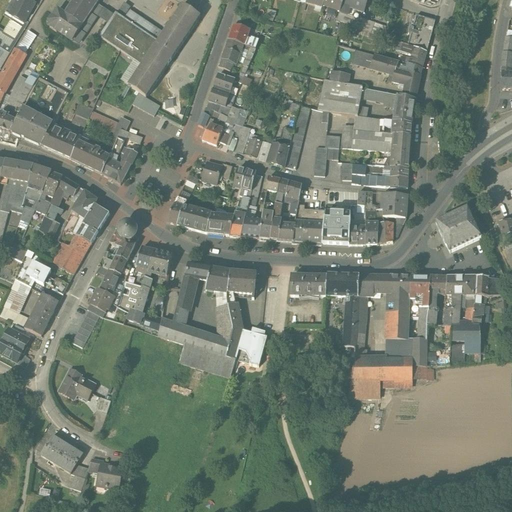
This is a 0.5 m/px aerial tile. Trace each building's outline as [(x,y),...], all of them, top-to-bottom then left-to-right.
[(12,0),(5,14),(11,17),(18,2),(13,0),(12,0)] [(36,5),(26,0),(18,0),(18,2),(11,17),(23,24),(26,25),(36,5)] [(53,16),(49,23),(50,28),(56,33),(57,31),(73,42),(73,41),(98,5),(100,0),(74,0),(64,15),(57,10),(57,11),(54,17),(53,16)] [(175,0),(165,0),(157,13),(168,20),(180,3),(175,0)] [(323,0),(306,0),(305,5),(321,9),(322,7),(323,0)] [(344,0),(323,0),(322,7),(340,13),(344,0)] [(366,0),(344,0),(340,13),(340,14),(347,16),(349,9),(362,14),(366,0)] [(113,16),(98,5),(73,41),(79,45),(99,17),(107,24),(113,16)] [(141,67),(128,87),(139,94),(146,99),(201,18),(183,6),(163,35),(141,67)] [(163,35),(131,13),(124,22),(117,18),(111,27),(111,26),(101,40),(120,52),(141,67),(163,35)] [(347,16),(340,14),(337,24),(383,39),(385,33),(387,28),(359,19),(358,20),(347,16)] [(435,22),(415,17),(412,29),(409,28),(407,34),(410,35),(407,47),(426,53),(435,22)] [(0,50),(2,52),(0,56),(0,72),(28,26),(26,25),(23,24),(21,27),(13,22),(5,36),(0,33),(0,50)] [(250,32),(233,28),(228,41),(243,47),(250,49),(248,53),(254,55),(258,42),(251,40),(251,41),(247,40),(250,32)] [(28,32),(0,79),(0,93),(3,95),(36,37),(28,32)] [(503,55),(511,55),(511,33),(507,32),(503,55)] [(398,37),(385,33),(383,39),(398,44),(399,42),(396,41),(398,37)] [(243,47),(228,41),(225,51),(240,56),(243,47)] [(407,47),(400,44),(397,52),(412,57),(411,59),(423,63),(426,53),(407,47)] [(347,85),(352,65),(355,51),(338,47),(330,82),(347,85)] [(240,56),(225,51),(221,62),(233,66),(236,67),(240,56)] [(374,57),(355,51),(352,65),(370,70),(374,57)] [(511,74),(510,75),(511,57),(511,55),(503,55),(501,74),(500,91),(511,90),(511,74)] [(420,77),(404,73),(396,71),(399,64),(374,57),(370,70),(389,75),(387,81),(406,87),(403,98),(415,101),(420,77)] [(423,63),(411,59),(410,60),(400,58),(399,63),(401,64),(402,62),(410,64),(409,66),(422,70),(423,63)] [(246,59),(242,67),(248,69),(251,61),(246,59)] [(233,66),(221,62),(218,68),(229,73),(233,66)] [(409,66),(407,66),(407,69),(401,67),(400,71),(404,73),(420,77),(422,70),(409,66)] [(232,75),(229,81),(234,83),(241,86),(243,80),(239,78),(232,75)] [(226,79),(218,76),(214,90),(230,96),(234,83),(229,81),(225,80),(226,79)] [(20,80),(3,113),(10,116),(13,118),(18,108),(23,108),(27,99),(37,81),(30,78),(27,83),(20,80)] [(37,81),(27,99),(23,108),(20,115),(21,115),(20,117),(10,134),(27,141),(54,88),(38,79),(37,81)] [(330,82),(324,81),(318,111),(324,113),(326,101),(359,108),(360,98),(362,90),(362,89),(347,85),(330,82)] [(27,141),(42,147),(54,124),(68,95),(54,88),(27,141)] [(230,96),(214,90),(209,104),(216,107),(216,106),(219,107),(225,109),(230,96)] [(397,97),(362,90),(360,98),(384,103),(384,107),(395,109),(397,97)] [(160,108),(146,99),(139,94),(132,106),(154,118),(160,108)] [(403,98),(397,97),(395,109),(393,123),(411,125),(415,101),(403,98)] [(359,108),(326,101),(324,113),(357,117),(359,108)] [(299,107),(284,103),(281,113),(297,118),(299,107)] [(88,120),(93,111),(79,104),(74,114),(88,120)] [(228,118),(231,110),(225,109),(219,107),(216,114),(220,116),(228,120),(228,118)] [(291,143),(285,168),(296,171),(310,110),(299,107),(297,118),(291,143)] [(228,118),(235,121),(239,111),(232,109),(231,110),(228,118)] [(89,121),(113,133),(118,123),(94,111),(89,121)] [(10,116),(3,113),(0,118),(0,130),(10,134),(20,117),(16,115),(13,121),(8,119),(10,116)] [(203,116),(198,127),(203,130),(209,119),(203,116)] [(228,120),(220,116),(218,121),(226,124),(228,120)] [(223,131),(218,144),(228,147),(234,132),(232,131),(235,121),(228,118),(228,120),(226,124),(223,131)] [(121,131),(126,133),(130,123),(125,120),(120,131),(121,131)] [(393,123),(382,121),(380,134),(384,134),(384,129),(392,129),(391,135),(394,135),(410,137),(411,125),(393,123)] [(54,124),(42,147),(53,153),(65,128),(54,124)] [(241,136),(235,153),(242,156),(250,132),(239,127),(239,126),(237,125),(236,127),(234,132),(240,134),(241,136)] [(223,131),(210,126),(202,142),(216,148),(218,144),(223,131)] [(69,131),(65,128),(53,153),(71,161),(81,139),(68,133),(69,131)] [(123,162),(123,163),(131,167),(137,155),(122,148),(126,138),(128,133),(126,133),(121,131),(117,140),(118,140),(113,153),(119,156),(119,155),(123,162)] [(143,139),(128,133),(126,138),(130,139),(129,141),(140,146),(143,139)] [(410,137),(394,135),(391,169),(408,171),(411,137),(410,137)] [(263,140),(252,136),(245,157),(256,160),(260,145),(261,145),(261,143),(263,140)] [(340,138),(326,137),(325,149),(327,149),(338,150),(340,138)] [(101,152),(96,149),(97,147),(81,139),(71,161),(102,176),(109,160),(110,159),(99,154),(101,152)] [(280,139),(277,147),(271,145),(271,146),(266,164),(284,169),(285,168),(291,143),(280,139)] [(271,146),(261,143),(261,145),(256,160),(264,163),(271,146)] [(325,149),(316,148),(314,177),(324,178),(326,161),(327,149),(325,149)] [(338,150),(327,149),(326,161),(338,162),(339,151),(338,150)] [(119,156),(113,153),(110,159),(109,160),(117,165),(119,156)] [(207,161),(198,157),(195,164),(203,168),(204,168),(207,161)] [(117,165),(109,160),(102,176),(120,186),(131,167),(123,163),(120,167),(117,165)] [(33,168),(4,163),(0,179),(8,181),(0,212),(0,245),(8,213),(9,214),(10,211),(22,215),(25,208),(22,208),(29,185),(33,168)] [(197,180),(203,168),(195,164),(189,176),(197,180)] [(212,166),(206,164),(201,182),(217,186),(219,178),(221,170),(221,169),(215,167),(215,168),(212,167),(212,166)] [(232,168),(222,165),(221,169),(221,170),(219,178),(229,181),(232,168)] [(352,165),(341,165),(340,181),(351,182),(352,165)] [(366,168),(354,167),(352,185),(360,186),(361,179),(358,179),(358,177),(365,177),(365,174),(366,168)] [(391,169),(370,167),(370,169),(366,168),(365,174),(384,175),(383,178),(391,179),(408,179),(408,171),(391,169)] [(51,174),(33,168),(29,185),(22,208),(25,208),(22,215),(20,221),(29,224),(35,210),(41,196),(38,195),(40,190),(43,191),(51,174)] [(246,172),(238,170),(233,190),(241,192),(246,172)] [(255,175),(246,172),(241,192),(239,198),(249,200),(250,197),(255,176),(255,175)] [(62,178),(51,174),(43,191),(41,196),(35,210),(47,215),(51,205),(42,202),(45,196),(53,199),(62,178)] [(199,181),(197,180),(189,176),(186,181),(196,186),(199,181)] [(261,178),(255,176),(250,197),(257,199),(261,178)] [(79,188),(62,178),(53,199),(51,205),(57,208),(62,198),(66,201),(67,199),(70,200),(71,197),(73,198),(79,188)] [(280,182),(268,179),(266,191),(277,194),(280,182)] [(408,179),(391,179),(390,180),(377,179),(376,181),(377,181),(376,188),(390,189),(408,190),(408,179)] [(289,184),(280,182),(277,194),(276,199),(279,200),(285,201),(289,184)] [(301,187),(289,184),(285,201),(284,204),(298,206),(301,187)] [(85,192),(72,211),(64,228),(72,232),(77,221),(81,221),(83,219),(85,220),(94,206),(97,201),(85,192)] [(358,207),(359,193),(347,192),(346,207),(350,207),(349,217),(357,217),(358,207)] [(372,194),(359,193),(358,207),(364,208),(364,214),(365,214),(365,225),(376,225),(377,225),(376,212),(382,212),(383,207),(381,208),(376,208),(372,206),(372,194)] [(183,207),(184,208),(189,198),(180,194),(174,205),(183,207)] [(406,197),(384,195),(383,207),(382,212),(382,218),(405,220),(407,199),(406,197)] [(254,210),(257,199),(250,197),(249,200),(249,203),(247,209),(254,210)] [(273,201),(264,199),(262,213),(273,217),(274,212),(272,211),(273,201)] [(273,217),(273,218),(273,221),(270,241),(278,242),(281,222),(278,221),(280,217),(281,206),(278,206),(279,200),(276,199),(274,212),(273,217)] [(247,209),(249,203),(243,201),(241,210),(243,210),(241,216),(245,217),(247,209)] [(183,207),(174,205),(166,223),(177,226),(183,207)] [(324,224),(323,228),(330,229),(332,206),(326,205),(325,212),(324,224)] [(105,212),(94,206),(85,220),(85,221),(82,225),(88,229),(81,239),(91,245),(101,229),(99,228),(106,217),(105,212)] [(184,208),(183,207),(177,226),(207,234),(212,216),(212,215),(184,208)] [(467,209),(435,224),(449,254),(481,239),(467,209)] [(325,212),(297,211),(295,224),(292,243),(304,244),(306,223),(324,224),(325,212)] [(212,215),(212,216),(207,234),(220,236),(229,237),(234,219),(212,215)] [(241,216),(234,215),(234,219),(229,237),(240,238),(245,220),(245,217),(241,216)] [(290,218),(282,218),(281,222),(278,242),(292,243),(295,224),(289,223),(290,218)] [(261,222),(245,220),(240,238),(258,240),(261,222)] [(273,221),(262,220),(261,222),(258,240),(270,241),(273,221)] [(503,239),(511,236),(511,221),(498,224),(503,239)] [(324,224),(306,223),(304,244),(314,245),(321,245),(323,228),(324,224)] [(376,225),(365,225),(365,228),(365,247),(377,247),(378,225),(377,225),(376,225)] [(383,225),(378,225),(377,247),(386,245),(386,237),(383,225)] [(386,237),(386,245),(393,245),(393,225),(383,225),(386,237)] [(330,229),(323,228),(321,245),(349,246),(350,230),(330,229)] [(365,247),(365,228),(350,228),(350,230),(349,246),(365,247)] [(118,234),(118,231),(117,230),(109,244),(120,249),(116,258),(127,262),(135,245),(127,242),(127,241),(125,241),(123,240),(121,239),(120,237),(119,235),(118,234)] [(76,236),(69,248),(62,244),(52,263),(73,276),(84,256),(91,245),(81,239),(76,236)] [(505,248),(511,246),(511,236),(503,239),(505,248)] [(154,251),(142,248),(136,268),(136,269),(137,269),(136,272),(146,275),(147,272),(148,272),(154,251)] [(172,255),(154,251),(148,272),(147,272),(146,275),(138,298),(134,311),(142,314),(152,280),(149,279),(151,273),(167,277),(172,255)] [(33,263),(38,266),(42,259),(28,252),(27,254),(23,264),(15,281),(30,289),(31,288),(31,289),(35,281),(26,277),(33,263)] [(116,258),(115,257),(105,252),(103,257),(108,259),(103,269),(110,272),(120,276),(127,262),(116,258)] [(26,277),(35,281),(44,286),(51,272),(38,266),(33,263),(26,277)] [(201,267),(188,265),(183,286),(180,285),(178,291),(182,291),(173,324),(183,327),(188,309),(190,309),(191,308),(198,280),(201,267)] [(230,272),(201,267),(198,280),(208,282),(206,290),(219,293),(228,294),(230,272)] [(120,276),(110,272),(103,269),(101,268),(99,274),(107,278),(100,292),(111,297),(114,291),(120,276)] [(256,274),(230,272),(228,294),(227,299),(233,331),(230,343),(226,358),(235,361),(243,332),(236,295),(253,297),(254,289),(256,274)] [(326,278),(310,278),(309,297),(316,297),(316,298),(325,298),(326,297),(327,276),(326,278)] [(359,277),(327,276),(326,297),(351,298),(351,304),(348,304),(348,305),(347,311),(358,312),(359,277)] [(309,297),(310,278),(290,277),(291,279),(292,279),(290,296),(289,296),(289,298),(302,298),(302,297),(309,297)] [(381,278),(359,277),(358,312),(357,318),(365,318),(366,301),(364,300),(364,298),(373,298),(373,295),(380,296),(381,278)] [(411,278),(381,278),(380,296),(389,296),(387,341),(408,342),(408,341),(408,340),(409,316),(411,278)] [(430,278),(411,278),(409,316),(419,316),(419,310),(428,310),(430,278)] [(447,279),(430,278),(428,310),(428,313),(427,327),(436,327),(437,313),(434,313),(435,298),(434,296),(446,296),(447,279)] [(475,279),(453,279),(452,296),(452,305),(451,327),(456,327),(458,320),(460,296),(475,297),(476,278),(475,279)] [(489,279),(476,278),(475,297),(474,307),(474,310),(473,313),(482,314),(483,306),(481,306),(481,299),(481,297),(487,298),(489,279)] [(497,279),(489,279),(487,298),(487,299),(502,297),(497,279)] [(19,314),(30,289),(15,281),(0,313),(0,318),(23,329),(28,319),(19,314)] [(129,315),(131,310),(134,311),(142,287),(125,283),(117,308),(129,315)] [(111,297),(100,292),(97,290),(90,305),(106,314),(110,304),(114,298),(111,297)] [(111,297),(114,298),(119,301),(122,294),(114,291),(111,297)] [(221,340),(230,343),(233,331),(227,299),(228,294),(219,293),(221,340)] [(42,295),(25,330),(41,337),(58,303),(42,295)] [(119,301),(114,298),(110,304),(117,308),(119,301)] [(103,319),(106,314),(90,305),(87,311),(89,312),(99,317),(103,319)] [(427,327),(426,369),(435,368),(449,366),(450,342),(451,327),(452,305),(446,305),(446,309),(445,309),(444,328),(436,327),(427,327)] [(142,314),(131,310),(129,315),(127,320),(140,324),(142,314)] [(365,361),(354,361),(348,399),(379,399),(379,388),(412,389),(412,382),(435,382),(435,368),(426,369),(427,327),(428,313),(428,310),(419,310),(419,316),(419,331),(417,341),(408,341),(408,342),(387,341),(386,361),(365,361)] [(357,318),(358,312),(347,311),(345,347),(355,349),(357,318)] [(82,349),(99,317),(89,312),(72,344),(82,349)] [(482,314),(473,313),(471,324),(471,328),(480,328),(481,328),(482,314)] [(140,324),(159,331),(162,320),(142,314),(140,324)] [(365,318),(357,318),(355,349),(354,361),(365,361),(366,351),(362,351),(365,318)] [(173,324),(162,320),(159,337),(185,346),(189,347),(194,331),(173,324)] [(480,362),(480,328),(471,328),(456,327),(451,327),(450,342),(464,343),(464,355),(475,355),(475,362),(480,362)] [(251,334),(243,332),(235,361),(259,368),(267,338),(264,337),(265,333),(253,329),(251,334)] [(221,340),(194,331),(189,347),(226,359),(226,358),(230,343),(221,340)] [(15,333),(7,348),(1,344),(0,345),(0,355),(16,364),(21,355),(23,356),(24,355),(27,348),(25,347),(29,341),(15,333)] [(189,347),(185,346),(179,363),(229,379),(235,361),(226,358),(226,359),(189,347)] [(30,360),(24,355),(23,356),(21,355),(16,364),(25,370),(30,360)] [(82,376),(70,370),(65,380),(66,381),(59,393),(70,398),(74,391),(80,394),(78,397),(88,402),(96,386),(81,378),(82,376)] [(172,384),(170,391),(189,397),(191,390),(172,384)] [(111,402),(100,399),(96,411),(107,415),(111,402)] [(83,456),(53,437),(53,436),(40,456),(41,457),(70,475),(71,476),(71,475),(77,466),(84,456),(83,455),(83,456)] [(99,475),(101,467),(102,467),(102,463),(92,461),(89,470),(88,473),(99,475)] [(88,473),(89,470),(77,466),(71,475),(75,477),(86,480),(88,473)] [(102,467),(101,467),(99,475),(97,484),(105,486),(105,488),(118,491),(122,470),(115,468),(115,470),(102,467)] [(81,493),(86,480),(75,477),(71,489),(81,493)]
